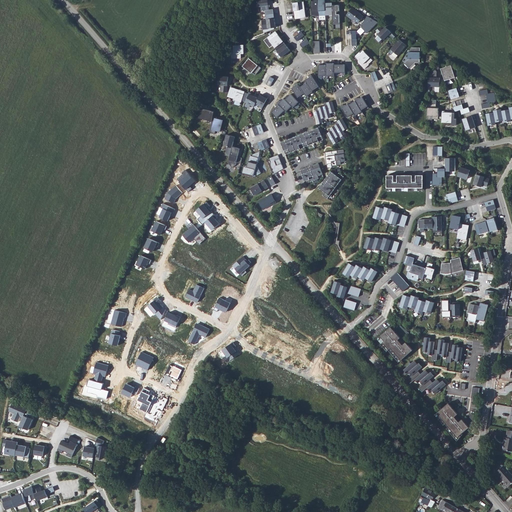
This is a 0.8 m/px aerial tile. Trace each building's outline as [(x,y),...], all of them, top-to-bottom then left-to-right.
[(274,14),(274,10),(269,10),(267,0),(256,0),(257,8),(260,7),(261,11),(265,10),(265,15),(274,14)] [(293,3),(295,19),(300,18),(300,17),(304,16),(303,9),(305,9),(304,2),(293,3)] [(352,7),(346,15),(353,20),(354,19),(359,23),(364,16),(352,7)] [(274,14),(265,15),(266,20),(262,20),(263,30),(268,29),(276,27),(274,14)] [(367,33),(378,22),(368,16),(360,26),(367,33)] [(380,27),(376,31),(379,34),(377,35),(382,39),(383,39),(384,40),(386,38),(387,38),(390,36),(393,39),(395,37),(386,27),(383,30),(380,27)] [(275,48),(283,42),(275,31),(267,38),(275,48)] [(294,37),(297,41),(304,36),(301,32),(294,37)] [(307,39),(300,44),(303,48),(310,43),(307,39)] [(399,39),(391,49),(394,52),(392,55),(396,58),(406,45),(399,39)] [(275,48),(282,57),(290,50),(283,42),(275,48)] [(244,54),(244,45),(234,45),(234,50),(231,50),(232,59),(241,58),(241,54),(244,54)] [(420,63),(420,47),(412,47),(408,52),(408,59),(404,63),(410,69),(417,62),(418,62),(418,63),(420,63)] [(358,62),(365,69),(369,64),(368,63),(369,62),(370,63),(373,60),(363,51),(360,53),(360,52),(355,56),(358,59),(358,62)] [(252,72),(255,75),(261,68),(258,65),(249,58),(243,66),(252,73),(252,72)] [(319,76),(327,76),(327,65),(319,65),(319,76)] [(345,65),(334,65),(334,73),(345,73),(345,65)] [(452,65),(441,68),(445,79),(445,81),(455,77),(455,76),(455,75),(459,74),(458,73),(457,69),(453,70),(452,65)] [(228,77),(219,76),(218,85),(221,85),(221,92),(227,92),(228,77)] [(305,80),(307,83),(312,91),(319,87),(312,76),(305,80)] [(440,78),(429,77),(428,86),(434,87),(440,87),(440,78)] [(313,92),(312,91),(307,83),(300,87),(304,94),(306,97),(313,92)] [(297,98),(304,94),(300,87),(298,84),(291,88),(297,98)] [(245,91),(231,87),(227,97),(235,99),(235,100),(241,102),(242,100),(245,101),(248,94),(244,92),(245,91)] [(488,89),(479,91),(480,95),(486,94),(488,103),(481,104),(482,109),(491,107),(490,103),(496,101),(495,92),(488,93),(488,89)] [(250,93),(245,102),(254,107),(256,103),(258,98),(254,96),(254,95),(250,93)] [(291,94),(285,100),(292,107),(293,108),(299,103),(291,94)] [(258,98),(256,103),(259,105),(259,106),(262,108),(268,97),(264,96),(264,97),(260,95),(258,98)] [(362,97),(356,101),(361,110),(368,106),(362,97)] [(286,112),(292,107),(285,100),(284,99),(278,104),(279,105),(284,111),(286,112)] [(428,103),(427,111),(430,111),(430,116),(432,116),(432,119),(438,119),(439,108),(436,108),(436,106),(436,100),(432,100),(432,103),(428,103)] [(335,112),(332,101),(325,103),(326,106),(317,108),(317,111),(314,112),(318,124),(323,123),(322,119),(326,117),(326,119),(331,118),(330,113),(335,112)] [(356,101),(349,105),(354,114),(355,116),(362,112),(361,110),(356,101)] [(347,118),(354,114),(349,105),(348,104),(342,108),(347,118)] [(277,118),(284,111),(279,105),(271,112),(277,118)] [(213,116),(215,109),(210,108),(210,110),(207,110),(207,109),(202,108),(201,111),(199,117),(212,120),(213,116)] [(503,120),(502,111),(502,109),(493,111),(494,113),(496,122),(503,120)] [(511,118),(510,110),(502,111),(503,120),(504,122),(511,120),(511,118)] [(442,111),(442,122),(452,123),(452,119),(455,119),(455,113),(448,112),(447,112),(447,111),(442,111)] [(496,122),(494,113),(486,114),(488,125),(496,123),(496,122)] [(212,120),(209,132),(215,134),(216,130),(220,132),(223,122),(220,121),(221,120),(221,118),(213,116),(212,120)] [(472,116),(462,119),(466,130),(473,128),(476,127),(472,116)] [(343,131),(348,128),(342,118),(336,122),(337,124),(329,129),(330,131),(327,133),(334,144),(338,142),(336,138),(340,136),(341,137),(346,134),(343,131)] [(286,155),(323,140),(318,127),(314,129),(315,132),(305,136),(304,133),(295,137),(296,139),(287,143),(286,141),(281,143),(286,155)] [(233,146),(235,137),(227,135),(224,146),(232,148),(233,146)] [(241,149),(233,146),(232,148),(228,163),(232,168),(236,165),(237,162),(241,164),(242,158),(238,157),(239,154),(240,154),(241,149)] [(346,161),(344,149),(337,150),(337,153),(332,154),(332,151),(325,152),(327,164),(332,163),(332,166),(341,164),(341,162),(346,161)] [(257,166),(260,151),(258,152),(253,154),(252,156),(250,155),(247,167),(248,167),(247,173),(254,175),(253,177),(254,177),(261,173),(257,166)] [(278,155),(269,158),(270,162),(269,163),(274,174),(284,169),(278,155)] [(455,158),(445,158),(445,168),(445,171),(455,171),(455,158)] [(318,176),(323,174),(318,163),(312,166),(313,168),(308,170),(307,168),(301,170),(305,181),(310,179),(310,182),(319,179),(318,176)] [(247,173),(248,167),(247,167),(244,166),(242,173),(243,173),(243,175),(253,177),(254,175),(247,173)] [(458,176),(467,179),(470,170),(460,167),(458,176)] [(433,184),(442,184),(442,175),(445,175),(445,171),(445,168),(438,168),(438,177),(437,177),(437,174),(433,174),(433,184)] [(196,182),(186,170),(182,173),(183,174),(177,179),(188,192),(192,189),(191,187),(190,186),(192,184),(193,185),(196,182)] [(327,199),(344,176),(339,173),(337,176),(331,171),(328,175),(330,177),(324,185),(322,184),(319,188),(325,192),(323,195),(327,199)] [(490,179),(477,174),(473,184),(481,187),(482,185),(487,186),(490,179)] [(330,177),(328,175),(322,184),(324,185),(330,177)] [(394,175),(387,175),(387,188),(423,188),(424,188),(424,175),(416,175),(417,181),(413,181),(413,175),(398,175),(398,182),(394,182),(394,175)] [(270,177),(267,178),(272,186),(276,183),(271,176),(270,177)] [(255,195),(268,187),(264,180),(250,188),(255,195)] [(165,199),(174,203),(176,199),(183,193),(176,185),(168,192),(165,199)] [(272,194),(259,201),(263,210),(277,202),(272,194)] [(206,222),(214,214),(208,207),(210,206),(206,202),(196,210),(201,216),(198,219),(202,225),(206,222)] [(173,213),(175,209),(163,203),(161,208),(163,209),(159,217),(168,221),(171,215),(172,213),(173,213)] [(382,217),(384,208),(377,206),(373,217),(381,219),(382,217)] [(389,219),(392,211),(393,209),(385,206),(384,208),(382,217),(389,219)] [(392,211),(389,219),(388,222),(396,224),(399,214),(400,213),(392,211)] [(217,217),(214,214),(206,222),(212,230),(219,224),(215,219),(217,217)] [(408,217),(399,214),(396,224),(404,226),(408,217)] [(450,228),(459,229),(460,224),(461,217),(452,215),(450,228)] [(433,217),(433,219),(433,228),(433,232),(442,232),(442,216),(433,217)] [(489,231),(490,232),(498,229),(494,217),(486,220),(486,221),(489,231)] [(433,228),(433,219),(419,220),(419,228),(433,228)] [(165,230),(167,226),(156,221),(152,231),(161,235),(163,229),(165,230)] [(486,221),(475,224),(478,235),(489,231),(486,221)] [(199,244),(206,239),(193,224),(189,228),(190,229),(189,231),(188,230),(183,235),(189,242),(194,238),(199,244)] [(469,225),(460,224),(459,229),(457,238),(466,240),(469,225)] [(372,248),(375,238),(368,235),(364,247),(372,249),(372,248)] [(375,238),(372,248),(380,250),(380,248),(384,238),(376,236),(375,238)] [(384,238),(380,248),(388,251),(389,250),(392,240),(392,239),(384,237),(384,238)] [(158,247),(159,243),(149,238),(144,248),(153,252),(156,246),(158,247)] [(399,242),(392,240),(389,250),(396,253),(399,242)] [(479,248),(471,250),(474,261),(478,260),(479,262),(482,261),(480,253),(479,248)] [(480,253),(482,261),(483,263),(488,262),(489,263),(493,262),(494,260),(492,256),(496,255),(494,249),(481,253),(480,253)] [(150,264),(152,260),(141,255),(136,265),(145,269),(148,263),(150,264)] [(247,261),(243,256),(232,265),(242,276),(247,272),(245,270),(250,266),(249,265),(251,262),(249,259),(247,261)] [(424,277),(426,268),(420,266),(419,268),(417,267),(417,265),(413,264),(414,260),(415,258),(410,256),(408,265),(412,266),(410,272),(409,271),(407,276),(410,279),(417,281),(419,277),(423,279),(424,277)] [(460,257),(451,259),(451,263),(442,263),(441,273),(448,274),(464,270),(460,257)] [(350,275),(355,266),(349,262),(343,273),(350,277),(350,275)] [(426,268),(424,277),(432,279),(435,269),(432,268),(433,264),(428,262),(426,268)] [(355,266),(350,275),(357,279),(358,277),(363,268),(356,264),(355,266)] [(363,268),(358,277),(364,280),(365,278),(370,269),(364,266),(363,268)] [(370,269),(365,278),(372,281),(378,271),(371,267),(370,269)] [(397,273),(391,278),(403,291),(409,285),(397,273)] [(341,282),(334,280),(331,292),(338,294),(341,284),(341,282)] [(197,303),(204,288),(197,284),(193,291),(189,289),(186,297),(197,303)] [(348,286),(341,284),(338,294),(337,295),(345,298),(348,286)] [(350,286),(348,293),(358,296),(361,290),(350,286)] [(133,296),(128,290),(125,294),(125,293),(122,297),(119,305),(128,307),(130,301),(131,300),(130,298),(133,296)] [(404,295),(403,294),(400,306),(408,308),(409,306),(416,308),(415,311),(423,313),(424,311),(431,313),(435,302),(434,302),(427,300),(426,302),(419,300),(420,297),(419,297),(419,298),(412,295),(411,295),(411,297),(404,295)] [(159,303),(161,301),(158,297),(148,306),(154,314),(155,313),(161,320),(166,310),(161,304),(159,305),(158,304),(159,303)] [(230,303),(219,298),(214,310),(217,312),(219,309),(226,312),(230,303)] [(346,299),(344,306),(354,310),(357,303),(346,299)] [(442,317),(451,317),(451,303),(451,300),(450,300),(450,302),(449,302),(449,300),(442,300),(442,317)] [(451,303),(451,317),(460,317),(460,302),(454,302),(454,303),(451,303)] [(481,303),(480,306),(476,319),(484,321),(489,305),(481,303)] [(467,320),(475,323),(476,319),(480,306),(470,304),(468,312),(469,313),(467,320)] [(126,317),(127,313),(115,310),(111,324),(122,327),(125,317),(126,317)] [(181,317),(177,315),(177,316),(176,317),(172,315),(172,314),(168,312),(165,320),(169,322),(168,324),(176,328),(181,317)] [(210,329),(203,326),(203,327),(196,324),(188,341),(195,344),(200,334),(206,337),(210,329)] [(405,330),(399,324),(396,326),(403,332),(409,336),(411,334),(405,330)] [(400,338),(391,327),(380,336),(384,341),(382,342),(389,350),(391,348),(401,360),(413,350),(406,342),(405,343),(404,342),(402,340),(400,341),(398,340),(400,338)] [(119,335),(120,331),(113,329),(109,343),(118,345),(120,336),(119,335)] [(428,352),(427,356),(437,357),(438,353),(441,354),(440,358),(450,359),(450,356),(463,358),(461,372),(468,373),(472,344),(465,343),(465,345),(455,344),(452,344),(452,342),(443,340),(442,343),(439,342),(440,342),(429,340),(428,352)] [(235,347),(236,346),(233,342),(222,350),(226,356),(224,357),(227,363),(240,354),(237,350),(236,351),(234,348),(235,347)] [(148,370),(154,358),(142,352),(136,364),(148,370)] [(94,381),(101,383),(103,376),(106,377),(109,365),(97,362),(93,373),(96,374),(94,381)] [(414,362),(403,371),(409,377),(406,379),(410,384),(414,381),(417,385),(419,383),(422,386),(419,388),(422,392),(425,389),(429,394),(425,397),(428,400),(446,385),(442,381),(439,383),(437,380),(432,384),(429,380),(434,376),(431,372),(429,374),(425,370),(420,374),(418,371),(422,368),(419,365),(418,366),(414,362)] [(182,370),(173,366),(170,365),(165,374),(177,380),(182,370)] [(103,385),(104,383),(101,383),(94,381),(89,379),(88,386),(89,386),(87,392),(97,395),(97,396),(107,399),(109,391),(104,390),(102,389),(103,385)] [(136,395),(139,388),(135,386),(135,388),(126,384),(122,393),(131,397),(132,394),(136,395)] [(147,413),(155,396),(151,394),(150,395),(148,394),(149,393),(150,391),(144,388),(138,400),(143,402),(139,409),(147,413)] [(159,398),(155,396),(147,413),(154,416),(157,409),(162,412),(168,399),(162,397),(161,399),(161,400),(159,399),(158,399),(159,398)] [(27,409),(13,402),(9,411),(14,413),(12,419),(18,422),(20,416),(23,417),(27,409)] [(449,403),(437,413),(458,437),(464,431),(469,427),(462,419),(462,420),(461,419),(460,419),(458,416),(456,418),(455,417),(457,415),(458,414),(449,403)] [(33,411),(27,409),(23,417),(19,426),(28,430),(33,419),(27,417),(28,415),(31,416),(33,411)] [(96,442),(95,448),(97,448),(96,456),(98,457),(103,458),(106,457),(107,445),(103,444),(105,440),(98,437),(96,442)] [(18,444),(18,442),(4,440),(3,445),(6,446),(5,453),(16,455),(18,444)] [(62,440),(57,450),(63,452),(64,449),(69,451),(67,455),(72,457),(77,444),(70,441),(69,444),(62,440)] [(27,446),(18,444),(16,455),(25,456),(24,457),(29,458),(31,448),(26,448),(27,446)] [(47,447),(36,445),(34,454),(43,456),(44,452),(46,453),(47,447)] [(85,446),(83,456),(93,457),(95,448),(85,446)] [(499,474),(497,475),(500,479),(501,478),(510,488),(511,486),(511,474),(506,468),(505,468),(502,464),(495,470),(499,474)] [(40,487),(33,490),(36,498),(37,500),(48,496),(47,494),(55,491),(53,486),(42,491),(40,487)] [(28,501),(36,498),(33,490),(32,487),(24,490),(28,501)] [(435,501),(433,500),(436,493),(425,488),(422,495),(424,496),(421,502),(432,507),(435,501)] [(22,493),(12,497),(15,506),(16,507),(26,503),(22,493)] [(6,510),(15,506),(12,497),(11,495),(2,498),(6,510)] [(100,505),(97,499),(84,508),(86,511),(91,511),(98,508),(97,507),(100,505)] [(458,511),(459,510),(443,501),(438,507),(446,511),(458,511)]
